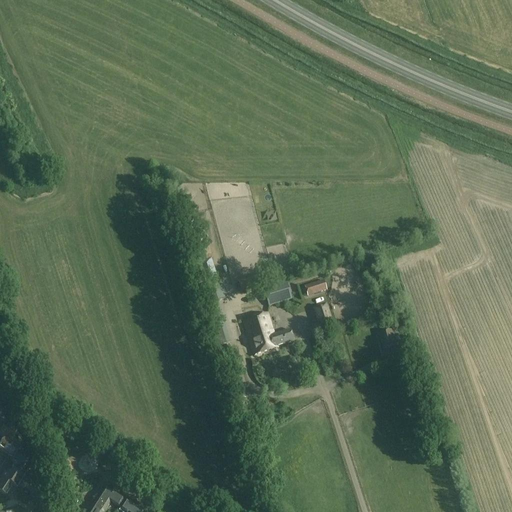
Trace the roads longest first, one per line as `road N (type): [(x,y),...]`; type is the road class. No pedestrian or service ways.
road 1 (primary): [(511,111),(383,58),(274,0)]
road 2 (track): [(365,511),(299,321)]
